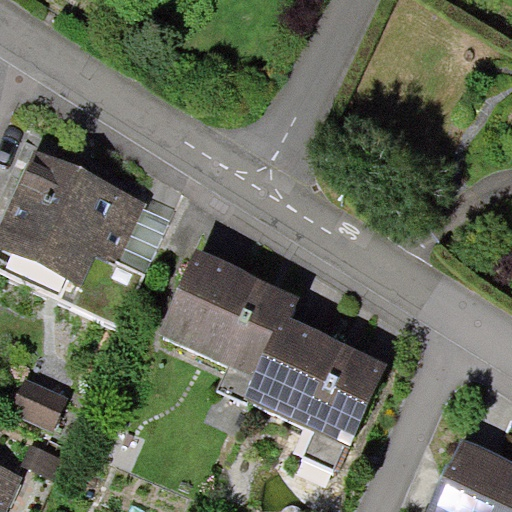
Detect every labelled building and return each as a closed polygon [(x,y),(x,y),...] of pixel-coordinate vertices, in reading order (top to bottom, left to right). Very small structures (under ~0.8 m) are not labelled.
[(152,212),(36,167),(0,259),(0,264),(114,309),(152,212)] [(261,383),(289,334),(301,305),(197,264),(165,345),(261,383)] [(289,334),(261,383),(252,407),(357,449),(388,373),(289,334)] [(511,511),(511,466),(467,449),(442,511),(511,511)] [(0,511),(4,511),(17,483),(0,475),(0,511)]
